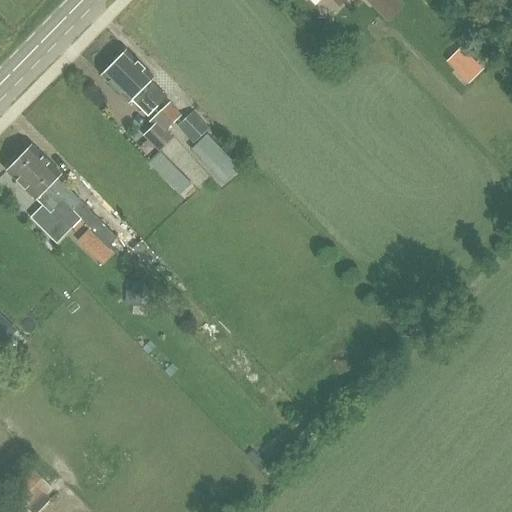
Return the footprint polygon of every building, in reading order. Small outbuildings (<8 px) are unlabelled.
[(398,0),(369,0),(388,18),(402,3),(398,0)] [(461,46),(452,56),(462,65),(456,71),(468,83),(483,68),(461,46)] [(125,50),(113,63),(157,106),(167,97),(150,80),(153,77),(125,50)] [(157,106),(113,63),(100,76),(128,103),(131,100),(147,117),(157,106)] [(161,110),(174,122),(181,116),(168,103),(161,110)] [(167,129),(174,122),(161,110),(150,121),(153,124),(141,135),(159,153),(174,136),(167,129)] [(177,126),(193,143),(207,130),(191,113),(177,126)] [(6,126),(0,133),(0,164),(3,167),(24,140),(6,126)] [(239,170),(207,135),(192,149),(224,183),(239,170)] [(32,145),(19,158),(78,220),(81,217),(109,245),(116,237),(57,178),(60,174),(32,145)] [(190,183),(160,152),(148,164),(178,195),(190,183)] [(53,210),(71,227),(78,220),(19,158),(6,171),(35,200),(35,199),(50,213),(53,210)] [(91,244),(99,236),(89,227),(82,235),(91,244)] [(141,306),(143,287),(131,285),(129,297),(133,298),(132,305),(141,306)] [(42,490),(46,494),(53,486),(34,469),(12,494),(27,507),(42,490)]
